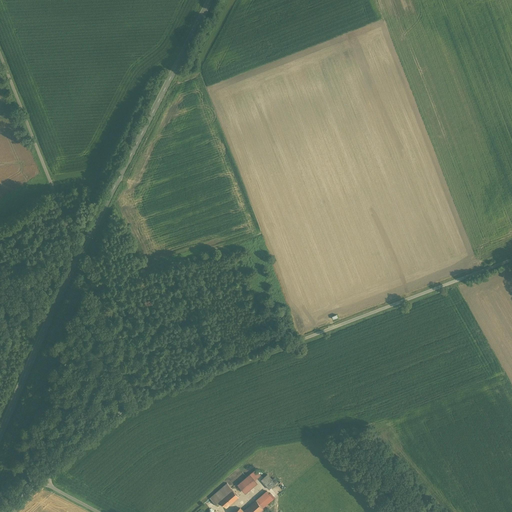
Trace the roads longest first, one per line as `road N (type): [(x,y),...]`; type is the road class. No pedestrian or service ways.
road 1 (unclassified): [(134,403),(511,259)]
road 2 (secondary): [(78,257),(209,0)]
road 3 (unclassified): [(78,257),(0,56)]
road 4 (secondary): [(0,433),(78,257)]
road 5 (unclassified): [(134,403),(78,257)]
